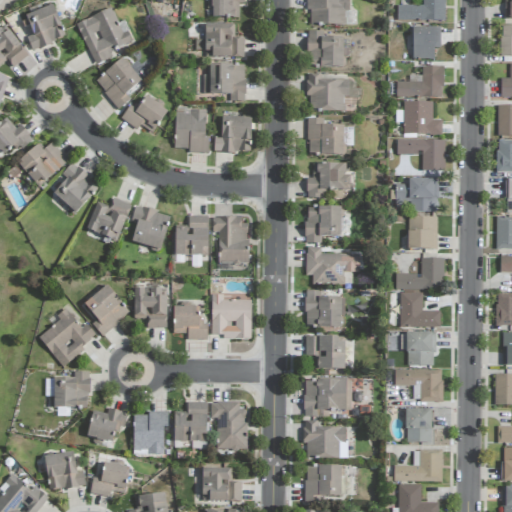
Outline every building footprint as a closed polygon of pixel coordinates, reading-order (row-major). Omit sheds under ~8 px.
[(244,4),(243,0),(210,0),(210,19),(238,20),(238,4),(244,4)] [(307,0),(308,26),(345,26),(344,13),(349,13),(348,0),(307,0)] [(396,21),(444,22),(443,0),(422,0),(422,6),(397,6),(396,21)] [(64,39),(53,6),(25,16),(32,37),(26,39),(31,51),(64,39)] [(76,24),(93,66),(112,59),(109,52),(132,43),(124,22),(117,25),(110,10),(76,24)] [(243,59),(244,39),(234,39),(234,26),(205,25),(203,57),(243,59)] [(12,69),(27,57),(1,26),(0,27),(0,66),(6,61),(12,69)] [(511,26),(500,26),(500,57),(511,56),(511,26)] [(439,48),(440,29),(413,28),(412,59),(433,60),(434,48),(439,48)] [(342,38),(323,39),(323,32),(307,32),(307,68),(343,68),(342,38)] [(125,95),(141,82),(122,59),(95,82),(118,110),(129,100),(125,95)] [(500,98),(511,97),(511,64),(509,65),(509,79),(501,79),(500,98)] [(245,66),(209,65),(209,76),(202,76),(202,95),(230,95),(230,102),(244,103),(245,66)] [(443,68),(421,67),(421,83),(396,82),(395,98),(442,98),(443,68)] [(0,101),(8,79),(0,75),(0,101)] [(343,112),(344,98),(358,98),(358,82),(321,81),(321,75),(308,75),(307,111),(343,112)] [(167,112),(141,94),(123,121),(136,130),(139,126),(151,134),(167,112)] [(431,102),(402,103),(403,136),(441,135),(441,121),(432,121),(431,102)] [(511,106),(497,106),(496,137),(511,137),(511,106)] [(174,149),(188,150),(188,154),(207,155),(208,140),(204,140),(205,110),(175,109),(174,149)] [(251,119),(221,118),(220,138),(213,138),(213,152),(250,154),(251,119)] [(0,153),(6,159),(30,137),(19,125),(15,129),(5,119),(0,123),(0,153)] [(343,126),(323,126),(323,119),(307,119),(307,156),(343,156),(343,126)] [(444,172),(444,141),(397,140),(396,156),(420,156),(420,172),(444,172)] [(511,141),(497,141),(497,172),(511,172),(511,141)] [(68,161),(51,143),(42,152),(36,145),(16,164),(39,188),(68,161)] [(75,214),(98,189),(72,164),(49,190),(75,214)] [(345,165),(311,165),(311,179),(306,179),(306,199),(323,199),(323,191),(351,191),(351,173),(345,173),(345,165)] [(434,180),(408,179),(408,185),(394,185),(394,204),(411,204),(411,213),(435,214),(435,196),(433,196),(434,180)] [(109,209),(96,204),(86,230),(116,242),(130,206),(113,199),(109,209)] [(169,216),(134,208),(131,223),(135,224),(131,244),(161,251),(169,216)] [(340,208),(305,208),(305,244),(320,244),(320,237),(340,238),(340,208)] [(175,228),(174,256),(206,257),(208,218),(188,217),(188,229),(175,228)] [(218,264),(248,264),(247,224),(240,224),(240,217),(212,218),(212,233),(217,233),(218,264)] [(434,218),(408,219),(409,251),(435,251),(434,218)] [(511,218),(496,218),(495,249),(511,249),(511,218)] [(320,255),(320,248),(306,248),(306,285),(351,284),(351,273),(358,273),(358,254),(320,255)] [(511,257),(500,258),(499,274),(511,273),(511,257)] [(443,260),(419,259),(419,275),(395,274),(395,290),(442,291),(443,260)] [(129,313),(105,285),(82,305),(96,320),(91,325),(102,337),(129,313)] [(145,329),(165,329),(166,297),(161,297),(161,290),(134,290),(133,319),(145,319),(145,329)] [(340,298),(320,298),(320,292),(305,292),(304,328),(340,328),(340,298)] [(422,294),(400,294),(399,328),(439,328),(439,311),(422,311),(422,294)] [(511,295),(495,295),(495,326),(511,325),(511,295)] [(250,340),(250,301),(222,301),(222,296),(211,296),(210,336),(222,336),(222,340),(250,340)] [(186,340),(206,341),(207,326),(199,326),(199,308),(173,307),(172,334),(187,334),(186,340)] [(61,367),(97,338),(85,324),(80,328),(65,309),(54,318),(58,323),(38,339),(61,367)] [(406,366),(433,367),(433,350),(431,350),(431,333),(406,333),(406,366)] [(511,333),(502,333),(501,366),(511,366),(511,333)] [(305,338),(304,358),(314,358),(314,370),(344,371),(344,339),(305,338)] [(442,402),(441,370),(394,371),(394,386),(418,386),(419,403),(442,402)] [(73,379),(53,379),(53,408),(87,409),(88,373),(73,372),(73,379)] [(511,406),(511,375),(494,375),(494,406),(511,406)] [(345,381),(304,381),(303,418),(328,418),(328,411),(345,411),(345,381)] [(206,403),(186,403),(186,415),(173,415),(173,442),(200,443),(200,435),(206,435),(206,403)] [(246,450),(246,410),(239,410),(239,403),(210,403),(210,420),(216,420),(216,450),(246,450)] [(112,445),(115,427),(123,429),(126,413),(107,409),(106,414),(92,412),(86,440),(112,445)] [(431,444),(432,410),(405,410),(405,443),(431,444)] [(133,416),(132,454),(141,454),(141,455),(162,455),(163,428),(167,428),(167,412),(148,412),(148,416),(133,416)] [(317,428),(317,422),(304,422),(304,459),(345,458),(345,428),(317,428)] [(511,426),(497,427),(497,443),(511,442),(511,426)] [(502,482),(511,482),(511,448),(503,449),(502,482)] [(441,483),(441,451),(418,451),(418,467),(393,466),(393,482),(441,483)] [(43,457),(48,492),(84,487),(82,472),(76,473),(72,452),(43,457)] [(110,491),(124,494),(129,468),(103,462),(100,478),(93,476),(89,494),(109,498),(110,491)] [(340,497),(341,467),(305,466),(304,503),(320,504),(320,497),(340,497)] [(229,469),(201,469),(202,502),(241,502),(240,482),(229,482),(229,469)] [(30,491),(10,475),(2,485),(6,488),(0,495),(0,511),(36,511),(48,498),(34,487),(30,491)] [(437,511),(437,503),(420,503),(420,486),(397,486),(397,511),(437,511)] [(511,511),(511,487),(502,487),(501,511),(511,511)] [(166,511),(164,494),(134,498),(136,510),(127,511),(166,511)]
